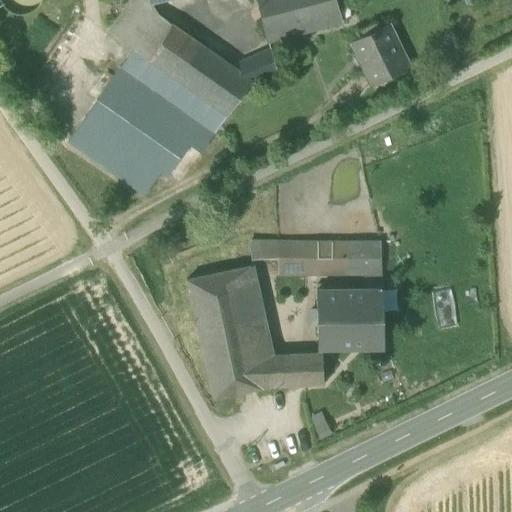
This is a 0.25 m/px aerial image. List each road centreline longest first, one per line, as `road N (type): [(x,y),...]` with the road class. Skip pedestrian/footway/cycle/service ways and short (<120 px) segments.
road 1 (residential): [(0,94),(109,250),(246,511)]
road 2 (secondary): [(511,388),(259,511)]
